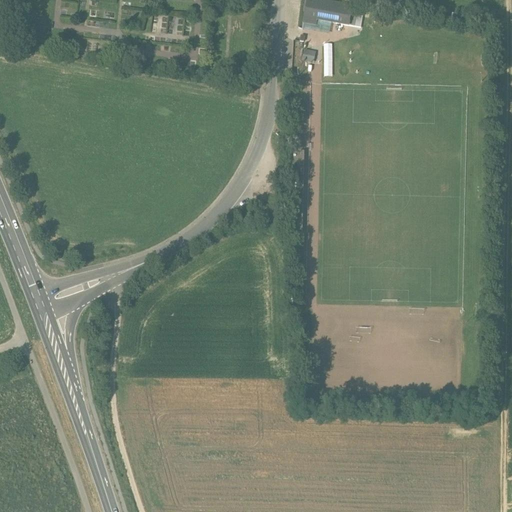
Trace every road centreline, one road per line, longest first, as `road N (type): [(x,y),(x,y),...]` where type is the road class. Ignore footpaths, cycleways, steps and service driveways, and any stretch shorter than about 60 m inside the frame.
road 1 (track): [(508,0),(502,511)]
road 2 (residential): [(105,279),(196,234),(231,205),(265,142),(280,0)]
road 3 (track): [(88,511),(0,275)]
road 4 (track): [(115,276),(110,393),(142,511)]
road 5 (secondary): [(110,511),(66,384)]
